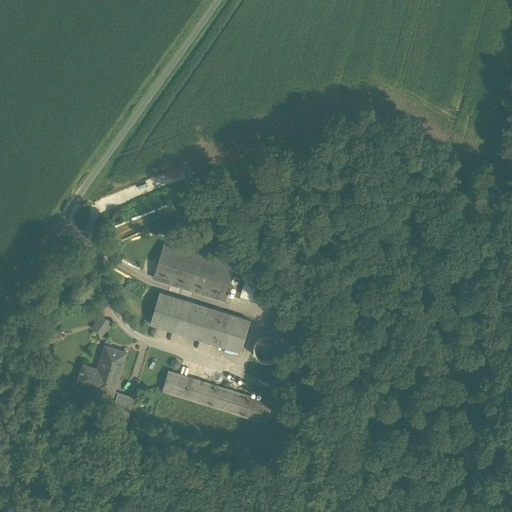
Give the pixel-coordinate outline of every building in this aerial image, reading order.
[(236,266),(164,244),(154,277),(226,299),(236,266)] [(276,284),(250,276),(245,294),(271,302),(276,284)] [(251,319),(160,291),(150,323),(241,351),(251,319)] [(270,334),(267,334),(265,334),(262,335),(260,336),(258,338),(257,339),(255,342),(255,344),(254,347),(255,349),(255,351),(257,354),(258,356),(260,357),(262,358),(265,359),(267,359),(270,359),(272,358),(274,357),(276,356),(278,354),(279,351),(280,349),(280,346),(280,344),(279,342),(278,339),(276,337),(274,336),(272,335),(270,334)] [(127,351),(106,345),(97,374),(80,368),(79,369),(82,370),(78,381),(93,386),(92,388),(113,394),(127,351)] [(266,400),(169,370),(163,389),(260,419),(266,400)] [(135,397),(118,391),(113,406),(130,412),(135,397)]
